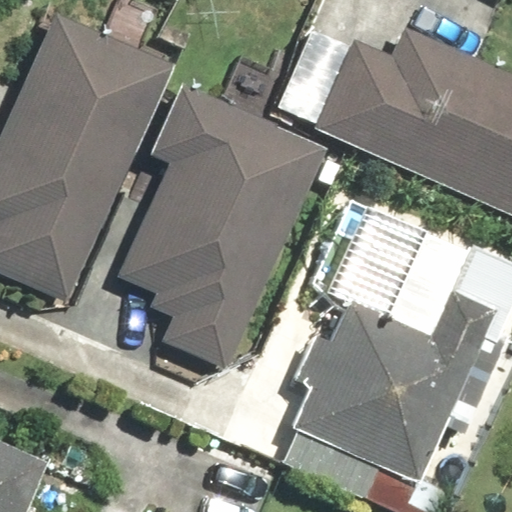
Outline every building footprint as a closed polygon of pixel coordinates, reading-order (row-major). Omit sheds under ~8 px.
[(0,282),(45,302),(145,73),(32,24),(0,97),(0,282)] [(336,46),(299,132),(511,224),(511,88),(384,33),(372,62),(336,46)] [(212,373),(299,156),(152,98),(128,159),(149,167),(103,282),(142,297),(135,314),(157,323),(147,348),(212,373)] [(288,391),(270,434),(396,488),(470,316),(423,296),(402,344),(324,310),(308,347),(290,339),(271,384),(288,391)] [(9,511),(27,471),(0,459),(0,511),(9,511)] [(375,511),(350,500),(344,511),(375,511)]
